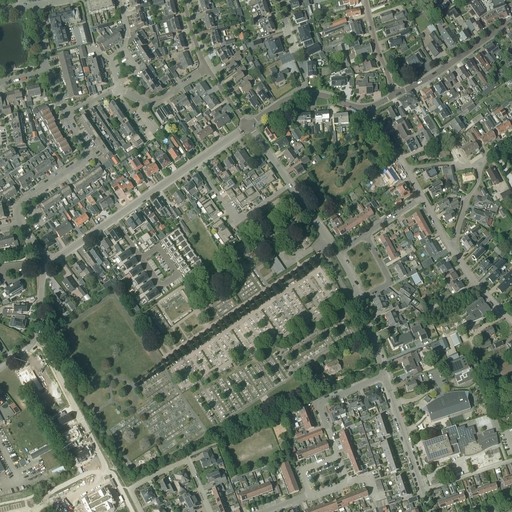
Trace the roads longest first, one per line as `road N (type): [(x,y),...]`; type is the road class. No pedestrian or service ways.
road 1 (residential): [(37,340),(111,474)]
road 2 (residential): [(21,224),(20,204),(83,158),(63,115)]
road 3 (residential): [(429,511),(384,375)]
road 4 (residential): [(290,185),(233,222),(192,161)]
road 5 (tertiary): [(395,95),(511,21)]
road 6 (residential): [(206,511),(184,464),(132,487),(138,511)]
road 7 (residential): [(335,459),(321,404),(384,375)]
road 8 (tertiary): [(247,124),(298,96),(364,107)]
